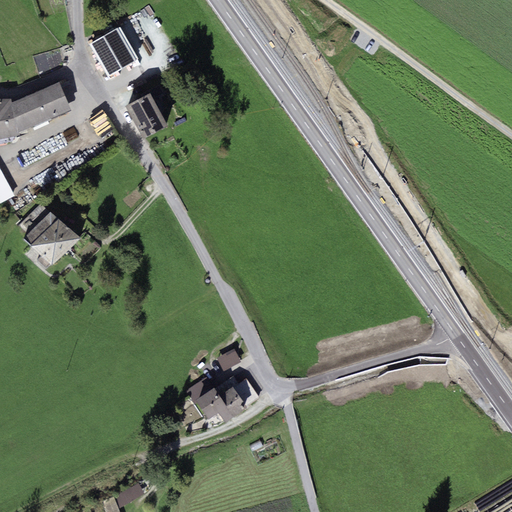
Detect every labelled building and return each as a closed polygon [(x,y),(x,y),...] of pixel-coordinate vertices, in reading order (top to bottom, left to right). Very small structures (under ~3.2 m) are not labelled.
[(138,62),(118,29),(89,45),(109,78),(138,62)] [(11,106),(19,133),(71,110),(60,83),(13,103),(11,106)] [(152,94),(154,99),(164,93),(160,85),(143,94),(145,97),(152,94)] [(154,99),(152,94),(145,97),(126,107),(144,139),(168,127),(159,110),(161,109),(154,99)] [(0,139),(20,136),(19,133),(11,106),(13,103),(12,99),(0,99),(0,139)] [(0,168),(0,201),(1,203),(15,196),(0,168)] [(58,219),(51,212),(24,240),(32,247),(58,219)] [(32,247),(53,266),(79,239),(58,219),(32,247)] [(235,350),(218,359),(224,371),(242,362),(235,350)] [(215,389),(208,377),(187,391),(195,402),(197,401),(215,389)] [(219,413),(226,423),(247,409),(246,407),(260,398),(247,379),(220,397),(215,389),(197,401),(209,420),(219,413)] [(139,483),(115,496),(120,508),(145,494),(139,483)] [(121,511),(120,508),(115,496),(102,501),(106,511),(121,511)]
